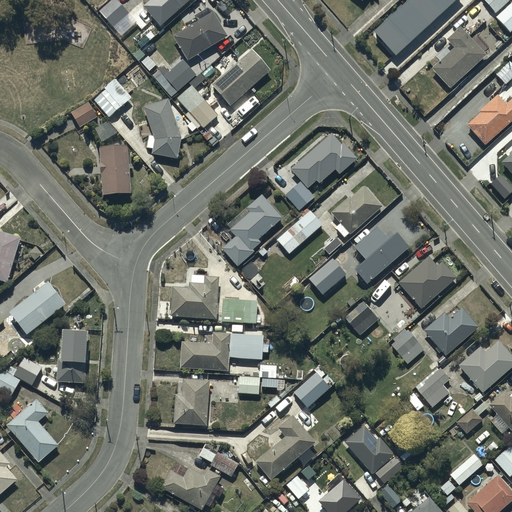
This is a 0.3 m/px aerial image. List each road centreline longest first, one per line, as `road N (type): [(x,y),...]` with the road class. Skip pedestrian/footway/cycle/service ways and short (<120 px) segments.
road 1 (residential): [(134,262),(150,236),(338,71)]
road 2 (residential): [(66,511),(103,471),(120,430),(134,262)]
road 3 (secondary): [(338,71),(511,274)]
road 4 (residential): [(134,262),(98,247),(0,147)]
